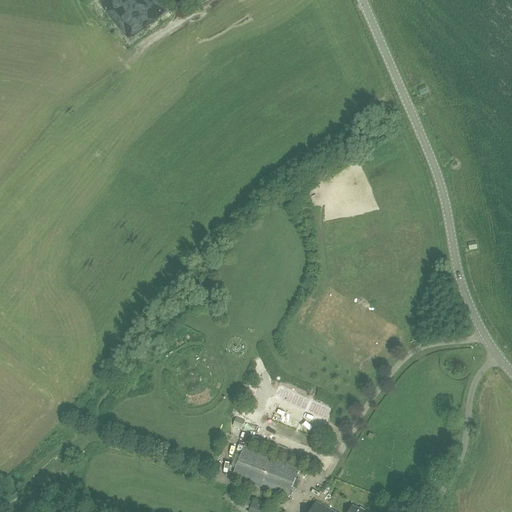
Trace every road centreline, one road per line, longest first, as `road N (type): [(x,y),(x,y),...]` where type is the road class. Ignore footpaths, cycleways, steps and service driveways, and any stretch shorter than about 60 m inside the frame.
road 1 (unclassified): [(495,356),(465,297),(430,157),(361,0)]
road 2 (unclassified): [(433,511),(462,455),(473,385),(495,356)]
